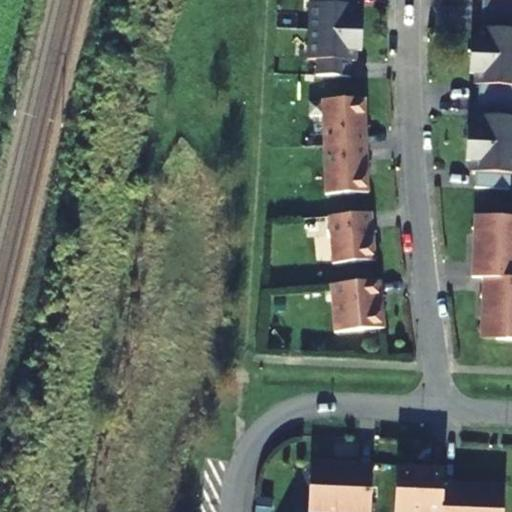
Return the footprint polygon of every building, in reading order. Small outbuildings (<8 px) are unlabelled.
[(317,60),(316,76),(351,77),(352,62),(357,62),(357,41),(362,41),(362,27),(358,27),(359,5),(354,5),(354,0),(319,0),(319,4),(309,3),(307,59),(317,60)] [(511,0),(482,0),(481,28),(476,28),(475,49),(471,49),(471,63),(475,64),(474,84),(479,85),(478,116),(473,115),(472,137),(468,137),(467,151),(471,151),(471,172),(476,172),(475,188),(510,190),(510,174),(511,173),(511,0)] [(325,148),(367,146),(366,125),(364,125),(363,99),(323,101),(325,148)] [(367,168),(367,146),(325,148),(327,195),(366,194),(365,168),(367,168)] [(371,213),(330,217),(334,264),(373,261),(371,235),(373,235),(371,213)] [(485,277),(511,278),(511,216),(491,216),(490,217),(477,217),(476,233),(478,233),(478,244),(475,244),(474,276),(485,277)] [(511,338),(511,278),(485,277),(484,310),(486,310),(486,320),(483,320),(483,336),(497,337),(497,338),(511,338)] [(383,303),(381,281),(333,285),(337,333),(383,329),(381,304),(383,303)] [(330,511),(370,511),(373,466),(339,464),(339,466),(328,466),(328,463),(312,463),(312,477),(310,477),(309,511),(330,511)] [(442,511),(443,484),(444,467),(422,467),(422,469),(396,468),(395,511),(442,511)] [(443,484),(442,511),(503,511),(504,499),(502,499),(503,486),(487,486),(487,488),(476,487),(476,485),(443,484)]
